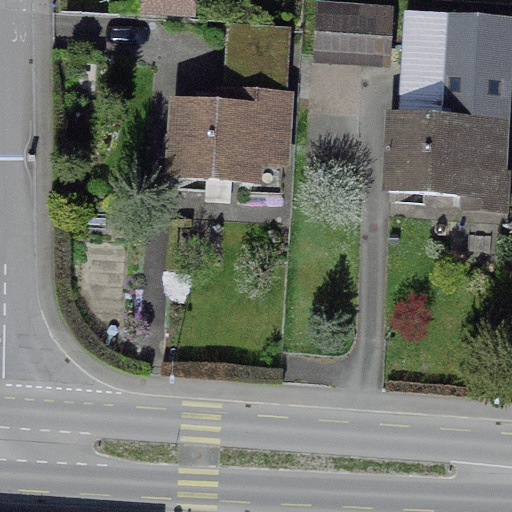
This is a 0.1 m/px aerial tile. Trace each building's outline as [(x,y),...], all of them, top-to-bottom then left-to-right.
[(140,0),(140,13),(180,16),(181,0),(140,0)] [(316,62),(380,65),(383,18),(318,15),(316,62)] [(397,50),(457,54),(459,25),(399,20),(397,50)] [(220,54),(285,59),(286,33),(222,29),(220,54)] [(278,168),(282,100),(217,96),(217,110),(172,107),(168,181),(248,186),(250,166),(278,168)] [(497,177),(502,113),(434,109),(433,122),(389,119),(384,195),(466,201),(465,213),(503,216),(506,178),(497,177)]
